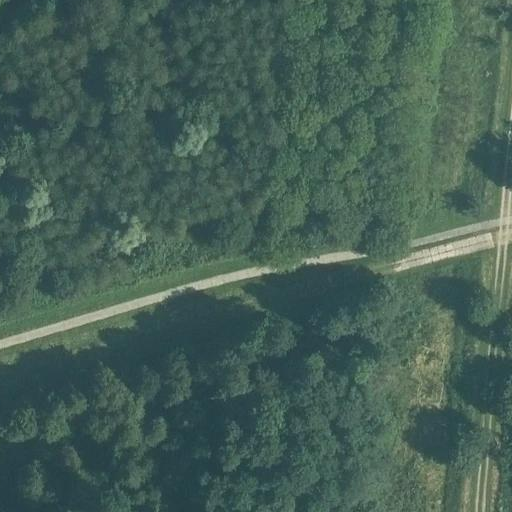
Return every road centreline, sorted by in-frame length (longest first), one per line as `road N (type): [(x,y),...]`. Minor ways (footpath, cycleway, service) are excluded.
road 1 (track): [(0,384),(511,237)]
road 2 (track): [(511,139),(481,511)]
